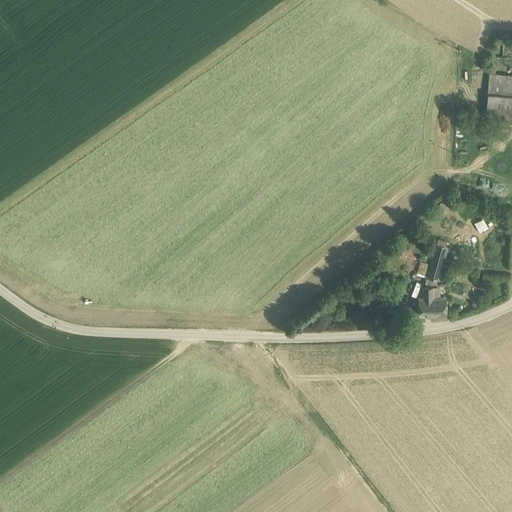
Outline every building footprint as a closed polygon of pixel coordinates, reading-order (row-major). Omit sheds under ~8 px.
[(511,75),(489,73),(487,93),(511,95),(511,75)] [(511,95),(487,93),(486,114),(500,115),(511,116),(511,95)] [(441,135),(441,156),(451,156),(451,141),(447,141),(447,135),(441,135)] [(467,173),(465,182),(491,190),(494,182),(467,173)] [(437,239),(435,244),(447,248),(449,242),(437,239)] [(433,286),(436,286),(447,248),(435,244),(424,285),(433,286)] [(416,274),(424,277),(428,264),(420,262),(416,274)] [(433,286),(424,285),(424,297),(433,297),(433,286)] [(424,297),(419,297),(419,314),(445,314),(445,297),(440,297),(433,297),(424,297)]
